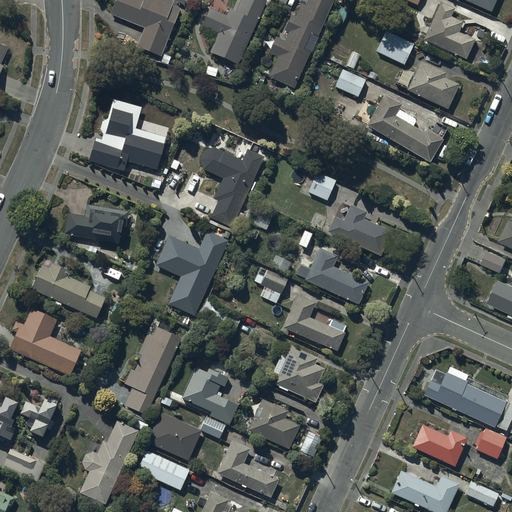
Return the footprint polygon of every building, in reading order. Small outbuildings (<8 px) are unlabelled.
[(118,0),(111,17),(144,31),(136,50),(160,60),(180,11),(173,8),(175,4),(164,0),(118,0)] [(256,23),(265,3),(259,0),(241,0),(234,16),(229,13),(226,19),(210,12),(202,29),(219,37),(210,55),(237,68),(258,23),(256,23)] [(269,56),(277,59),(268,80),(294,92),(334,2),(331,1),(331,0),(309,0),(305,9),(301,7),(295,20),(291,18),(284,34),(287,35),(284,44),(275,40),(269,56)] [(420,0),(399,0),(417,8),(420,0)] [(454,0),(490,16),(497,0),(454,0)] [(439,6),(422,44),(466,63),(475,43),(458,35),(462,26),(451,21),(455,13),(439,6)] [(385,34),(375,54),(404,68),(405,65),(406,66),(413,50),(412,50),(413,48),(409,46),(410,43),(405,41),(404,43),(385,34)] [(0,76),(3,69),(1,68),(8,52),(0,47),(0,76)] [(421,63),(407,92),(448,112),(460,87),(445,80),(447,75),(421,63)] [(343,71),(334,90),(357,100),(366,81),(343,71)] [(385,97),(366,129),(429,166),(443,144),(425,134),(423,137),(411,129),(415,122),(398,112),(401,107),(385,97)] [(93,141),(88,161),(119,171),(122,161),(155,171),(165,139),(134,129),(138,117),(138,116),(138,115),(138,114),(138,113),(138,112),(138,111),(137,110),(137,109),(136,109),(136,108),(135,108),(135,107),(118,102),(117,102),(116,102),(115,102),(114,102),(114,103),(113,103),(112,104),(111,105),(107,120),(102,122),(100,131),(103,134),(101,143),(93,141)] [(215,196),(219,198),(212,215),(232,224),(260,160),(244,153),(242,158),(214,146),(204,148),(200,157),(204,167),(224,176),(215,196)] [(327,202),(336,181),(317,173),(308,194),(327,202)] [(85,218),(68,215),(64,236),(99,242),(99,245),(106,246),(106,243),(118,245),(121,228),(126,228),(128,212),(87,206),(85,218)] [(334,218),(327,234),(380,258),(391,233),(364,221),(368,214),(350,206),(343,222),(334,218)] [(247,224),(267,232),(271,222),(251,213),(247,224)] [(511,222),(500,243),(511,249),(511,222)] [(168,233),(155,262),(181,274),(169,302),(194,313),(228,238),(222,235),(223,234),(216,231),(215,232),(207,229),(199,247),(168,233)] [(368,284),(332,268),(337,258),(319,250),(310,271),(300,266),(296,276),(306,280),(305,282),(358,305),(368,284)] [(507,260),(488,252),(482,266),(501,274),(507,260)] [(291,260),(275,253),(270,263),(286,271),(291,260)] [(43,268),(32,292),(57,303),(55,308),(61,311),(63,306),(96,321),(105,301),(90,294),(92,290),(70,280),(72,275),(52,266),(50,271),(43,268)] [(265,288),(260,298),(277,305),(287,281),(261,269),(255,283),(265,288)] [(511,287),(498,281),(487,304),(511,315),(511,287)] [(345,331),(310,315),(316,301),(297,293),(283,325),(309,337),(308,339),(312,341),(314,338),(337,349),(345,331)] [(242,314),(206,297),(200,311),(235,328),(242,314)] [(81,352),(49,338),(57,321),(32,310),(25,327),(17,323),(13,333),(17,335),(9,351),(70,377),(81,352)] [(124,386),(132,389),(123,408),(146,418),(180,339),(155,328),(150,340),(146,338),(138,356),(142,358),(135,373),(131,371),(124,386)] [(319,384),(325,370),(316,366),(319,360),(292,348),(288,358),(281,356),(274,373),(279,375),(274,385),(280,388),(280,389),(288,393),(289,391),(316,403),(324,386),(319,384)] [(435,366),(423,392),(452,405),(451,406),(456,408),(456,407),(495,425),(507,400),(467,381),(468,380),(465,378),(468,372),(451,364),(448,370),(446,369),(445,371),(435,366)] [(197,368),(182,400),(212,413),(210,418),(230,426),(239,406),(216,396),(221,386),(225,388),(229,379),(210,371),(209,374),(197,368)] [(30,398),(21,419),(29,423),(26,430),(31,432),(30,435),(43,440),(46,434),(51,436),(55,427),(50,424),(57,408),(45,403),(44,404),(30,398)] [(257,400),(243,430),(290,452),(301,427),(286,421),(289,413),(263,402),(263,403),(257,400)] [(511,401),(508,400),(497,424),(507,429),(511,417),(511,401)] [(17,406),(4,401),(0,410),(0,446),(1,444),(10,447),(16,434),(10,432),(13,425),(10,423),(17,406)] [(160,414),(146,444),(189,464),(203,433),(220,441),(226,428),(207,419),(201,432),(160,414)] [(138,432),(115,422),(105,444),(101,443),(96,454),(95,454),(94,453),(93,453),(92,453),(91,453),(90,453),(89,454),(88,454),(87,454),(86,455),(85,455),(85,456),(84,456),(84,457),(83,458),(82,458),(82,459),(82,460),(81,461),(81,462),(81,463),(81,464),(81,465),(82,466),(82,467),(82,468),(83,469),(83,470),(84,470),(84,471),(85,471),(86,472),(86,473),(87,473),(88,473),(78,495),(105,507),(138,432)] [(422,422),(412,445),(455,464),(468,435),(451,427),(448,433),(422,422)] [(506,435),(485,426),(476,447),(497,456),(506,435)] [(324,438),(310,432),(298,458),(310,463),(313,456),(315,457),(324,438)] [(233,444),(218,476),(271,501),(279,482),(244,466),(250,452),(233,444)] [(44,464),(10,449),(2,467),(36,482),(44,464)] [(147,453),(138,474),(181,494),(191,473),(147,453)] [(401,468),(391,490),(415,500),(414,502),(418,504),(419,502),(440,511),(445,511),(460,481),(441,473),(437,484),(401,468)] [(499,492),(471,479),(465,492),(494,505),(495,503),(498,505),(500,500),(503,501),(504,500),(509,502),(511,496),(511,495),(500,490),(499,492)] [(290,483),(284,497),(292,500),(297,487),(290,483)] [(204,510),(202,511),(229,511),(232,507),(228,505),(229,502),(211,494),(206,504),(200,501),(197,507),(204,510)] [(0,511),(7,511),(13,501),(0,495),(0,511)]
